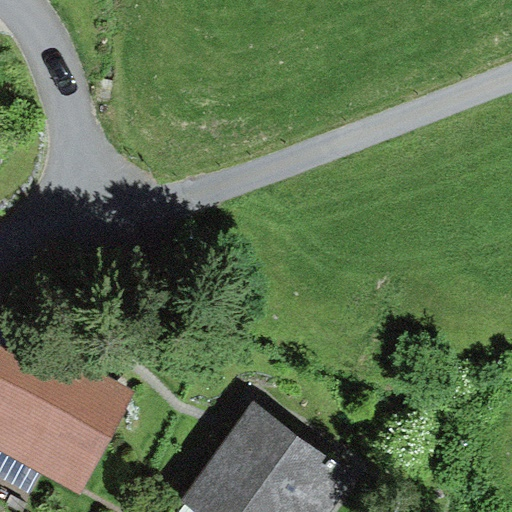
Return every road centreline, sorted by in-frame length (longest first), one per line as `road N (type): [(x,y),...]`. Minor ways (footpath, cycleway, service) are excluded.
road 1 (unclassified): [(205,192),(511,78)]
road 2 (residential): [(94,231),(57,76),(12,0)]
